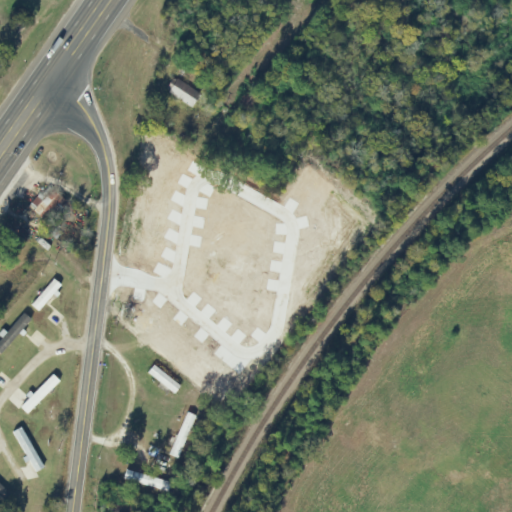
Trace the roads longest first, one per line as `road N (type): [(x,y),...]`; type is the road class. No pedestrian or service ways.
road 1 (secondary): [(76,511),(113,186),(97,130),(47,80)]
road 2 (trunk): [(0,146),(103,0)]
